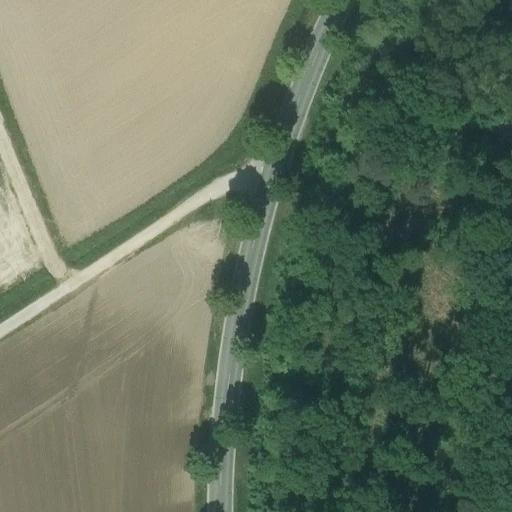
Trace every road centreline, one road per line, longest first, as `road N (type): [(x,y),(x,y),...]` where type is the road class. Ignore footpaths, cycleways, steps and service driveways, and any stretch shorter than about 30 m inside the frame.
road 1 (tertiary): [(217,511),(228,366),(272,171),(343,0)]
road 2 (track): [(272,171),(222,186),(0,332)]
